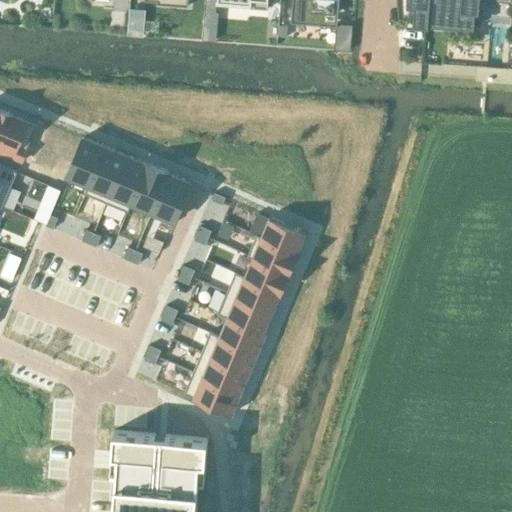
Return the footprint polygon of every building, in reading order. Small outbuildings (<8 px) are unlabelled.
[(292,0),(291,20),(323,23),(324,11),(328,11),(338,12),(339,1),(339,0),(292,0)] [(410,0),(410,5),(415,6),(414,15),(413,24),(425,25),(429,25),(429,23),(430,23),(449,25),(468,26),(474,27),(476,11),(479,11),(480,0),(492,0),(511,2),(511,0),(410,0)] [(0,137),(1,138),(0,140),(0,152),(22,161),(37,125),(13,115),(13,113),(0,107),(0,137)] [(83,137),(67,175),(88,184),(84,193),(85,194),(105,146),(83,137)] [(105,146),(85,194),(106,203),(126,155),(105,146)] [(126,155),(106,203),(127,211),(148,162),(147,162),(146,163),(126,155)] [(148,162),(127,211),(128,212),(132,203),(151,210),(149,215),(150,215),(169,171),(148,162)] [(0,205),(3,206),(17,172),(0,164),(0,205)] [(169,171),(150,215),(172,225),(191,182),(169,173),(170,172),(169,171)] [(215,192),(212,199),(223,204),(226,196),(215,192)] [(53,228),(58,217),(51,214),(46,225),(53,228)] [(257,233),(257,234),(299,252),(299,250),(298,250),(306,230),(270,215),(261,235),(257,233)] [(212,230),(201,225),(198,233),(209,237),(212,230)] [(89,243),(94,232),(86,229),(82,240),(89,243)] [(97,246),(101,235),(94,232),(89,243),(97,246)] [(206,245),(209,237),(198,233),(194,240),(206,245)] [(257,234),(248,254),(290,271),(299,252),(257,234)] [(131,261),(136,250),(128,247),(124,258),(131,261)] [(139,264),(143,253),(136,250),(131,261),(139,264)] [(235,271),(235,272),(282,291),(290,271),(248,254),(248,255),(252,257),(245,275),(235,271)] [(195,270),(184,265),(181,272),(192,277),(195,270)] [(189,284),(192,277),(181,272),(178,280),(189,284)] [(235,272),(227,292),(272,311),(280,292),(281,292),(282,291),(235,272)] [(227,292),(218,312),(266,332),(267,331),(264,330),(272,311),(227,292)] [(178,310),(167,305),(164,312),(175,317),(178,310)] [(172,324),(175,317),(164,312),(161,319),(172,324)] [(210,330),(210,331),(258,352),(266,332),(218,312),(227,316),(220,334),(210,330)] [(210,331),(202,351),(250,372),(258,352),(210,331)] [(162,349),(150,345),(147,352),(158,357),(162,349)] [(202,351),(193,371),(241,391),(250,372),(202,351)] [(155,364),(158,357),(147,352),(144,359),(155,364)] [(193,371),(184,392),(194,396),(230,411),(232,412),(241,391),(193,371)] [(196,511),(198,485),(204,485),(208,437),(114,430),(110,478),(116,479),(113,511),(196,511)]
